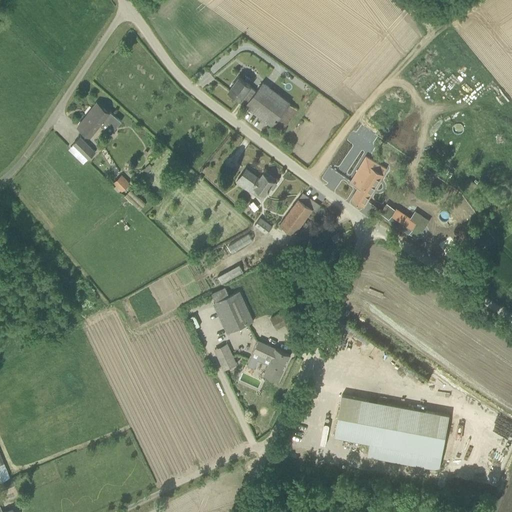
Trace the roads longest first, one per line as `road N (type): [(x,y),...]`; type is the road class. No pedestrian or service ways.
road 1 (unclassified): [(370,226),(194,92),(127,6)]
road 2 (unclassified): [(236,511),(370,226)]
road 3 (track): [(309,180),(428,39),(481,0)]
road 4 (unknown): [(114,511),(271,434)]
road 5 (unclassified): [(511,317),(370,226)]
road 6 (unclassified): [(127,6),(55,113)]
